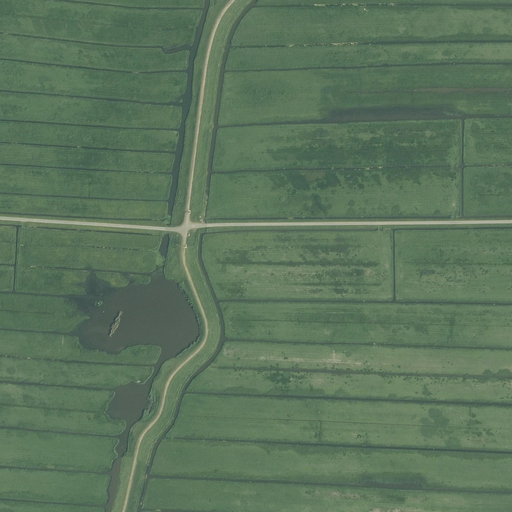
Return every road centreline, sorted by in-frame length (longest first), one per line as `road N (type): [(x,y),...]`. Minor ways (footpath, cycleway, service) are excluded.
road 1 (track): [(511,220),(184,229)]
road 2 (track): [(123,511),(138,439),(169,375),(204,344),(207,326),(183,256),(184,229)]
road 3 (unclassified): [(164,228),(0,218)]
